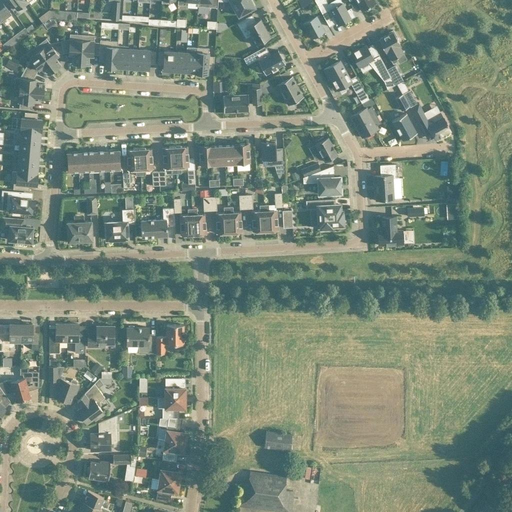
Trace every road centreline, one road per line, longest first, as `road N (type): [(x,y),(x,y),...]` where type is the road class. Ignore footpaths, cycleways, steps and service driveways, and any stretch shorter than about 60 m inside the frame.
road 1 (residential): [(201,252),(361,243),(356,155)]
road 2 (residential): [(44,511),(72,453),(67,428),(43,413),(12,427),(3,511)]
road 3 (residential): [(58,133),(63,89),(77,82),(194,90),(206,100),(208,126)]
road 4 (residential): [(189,511),(201,423),(200,305)]
road 5 (residential): [(200,305),(0,305)]
road 6 (residential): [(48,259),(201,252)]
road 7 (residential): [(58,133),(208,126)]
road 8 (residential): [(208,126),(337,118)]
road 9 (residential): [(48,259),(58,133)]
